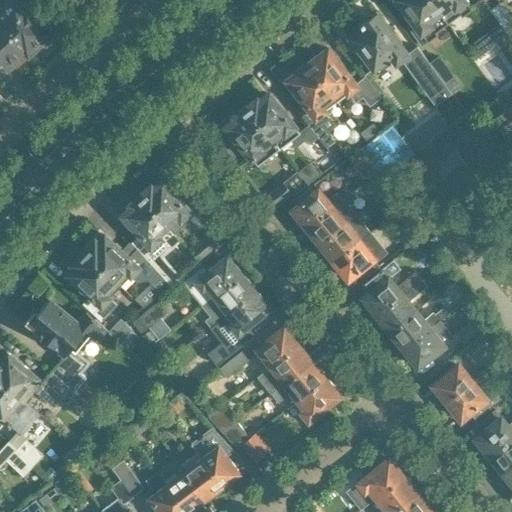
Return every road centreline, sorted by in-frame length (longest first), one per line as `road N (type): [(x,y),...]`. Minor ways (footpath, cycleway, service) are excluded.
road 1 (residential): [(409,404),(178,105)]
road 2 (primary): [(0,235),(151,81),(256,0)]
road 3 (primary): [(220,0),(137,64),(0,201)]
road 4 (residential): [(0,289),(60,216),(178,105)]
road 5 (residential): [(263,511),(409,404)]
road 6 (residential): [(178,105),(313,0)]
road 7 (residential): [(115,37),(0,144)]
road 8 (residential): [(494,511),(409,404)]
